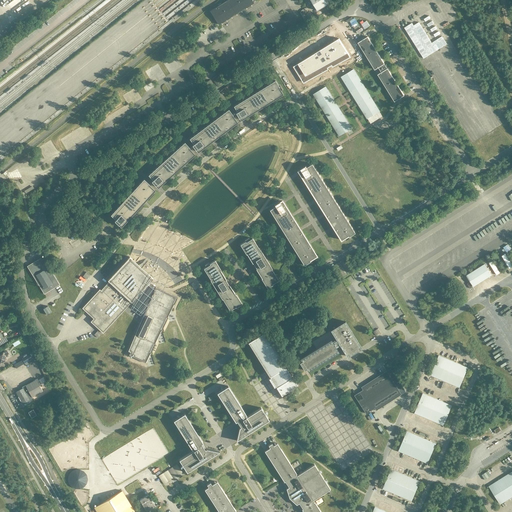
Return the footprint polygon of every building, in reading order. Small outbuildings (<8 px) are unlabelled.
[(228,0),(221,5),(219,6),(210,11),(219,25),(253,3),(251,0),(228,0)] [(332,2),(330,0),(310,0),(318,11),(332,2)] [(368,37),(362,40),(358,43),(375,70),(379,67),(382,72),(378,74),(395,102),(404,96),(368,37)] [(332,66),(349,55),(339,38),(295,66),(304,83),(327,68),(326,66),(330,64),(332,66)] [(354,69),(347,74),(341,77),(367,119),(371,124),(382,116),(379,111),(354,69)] [(222,84),(217,76),(212,79),(217,87),(222,84)] [(215,88),(210,80),(206,83),(211,91),(215,88)] [(275,80),(234,106),(237,112),(236,113),(239,118),(241,120),(243,119),(246,118),(245,116),(247,115),(248,116),(257,110),(259,109),(258,108),(261,106),(261,107),(271,101),(271,102),(273,100),(272,99),(275,98),(275,99),(282,94),(278,87),(279,87),(275,80)] [(326,87),(319,91),(313,94),(339,136),(352,128),(326,87)] [(229,109),(189,139),(193,144),(192,145),(196,150),(198,152),(200,150),(202,149),(201,148),(204,146),(204,147),(213,140),(213,141),(215,139),(214,138),(216,136),(217,137),(226,131),(228,130),(227,128),(229,127),(230,128),(237,123),(232,116),(233,115),(229,109)] [(124,145),(119,136),(115,139),(120,147),(124,145)] [(118,149),(113,140),(108,143),(113,152),(118,149)] [(185,142),(148,175),(153,180),(152,181),(156,186),(156,185),(158,188),(160,186),(162,184),(161,183),(163,181),(164,182),(172,175),(174,173),(173,172),(175,170),(176,171),(184,164),(186,162),(185,161),(187,159),(188,160),(194,155),(189,149),(190,148),(185,142)] [(299,171),(301,174),(300,174),(302,176),(303,175),(304,177),(303,178),(309,187),(309,188),(310,190),(312,189),(313,191),(312,192),(318,201),(317,201),(319,203),(320,203),(322,205),(320,205),(326,215),(327,217),(329,216),(330,219),(329,219),(335,229),(336,231),(337,230),(339,232),(338,233),(342,240),(349,236),(350,237),(356,233),(313,164),(307,167),(306,166),(301,169),(299,171)] [(119,225),(121,227),(123,224),(124,225),(125,223),(124,222),(126,220),(127,221),(134,212),(135,213),(136,211),(135,210),(137,208),(138,209),(145,201),(146,201),(147,199),(146,198),(148,196),(149,197),(155,191),(149,185),(149,184),(144,179),(111,215),(116,220),(114,221),(119,225)] [(284,203),(282,201),(280,202),(279,202),(274,205),(275,206),(270,210),(304,265),(310,261),(310,260),(317,256),(312,249),(311,250),(310,247),(311,246),(310,244),(309,245),(304,235),(302,236),(301,234),(302,233),(301,231),(295,221),(294,222),(292,220),(294,219),(293,217),(292,217),(286,208),(285,208),(284,206),(285,205),(284,203)] [(247,254),(252,263),(253,263),(255,266),(254,266),(255,266),(256,269),(262,278),(261,278),(261,279),(267,288),(273,285),(272,284),(278,280),(272,271),(271,271),(270,269),(272,268),(260,249),(258,250),(257,248),(258,248),(252,238),(246,242),(245,241),(240,245),(246,254),(247,254)] [(49,267),(43,257),(42,257),(43,259),(39,262),(38,260),(27,266),(33,277),(34,276),(39,285),(42,290),(44,294),(60,284),(57,281),(49,267)] [(100,289),(95,294),(82,308),(94,318),(91,322),(94,325),(95,324),(96,325),(96,326),(103,333),(132,302),(144,313),(143,315),(143,316),(140,322),(128,351),(130,352),(129,355),(146,363),(143,361),(148,352),(151,353),(156,343),(153,342),(159,329),(162,331),(168,317),(165,316),(171,303),(174,305),(177,298),(157,288),(155,287),(155,286),(155,287),(148,284),(153,278),(149,274),(147,276),(131,261),(132,259),(130,257),(108,280),(111,283),(103,292),(100,289)] [(344,259),(335,265),(342,277),(352,272),(344,259)] [(204,268),(210,278),(211,277),(212,279),(210,280),(222,299),(224,298),(225,300),(224,301),(230,310),(236,306),(237,307),(242,304),(236,294),(236,295),(235,295),(230,285),(229,285),(229,286),(228,283),(227,282),(227,283),(226,280),(220,270),(221,270),(215,260),(210,264),(204,268)] [(485,264),(466,276),(473,286),(492,275),(485,264)] [(51,312),(48,306),(43,309),(47,315),(51,312)] [(270,306),(260,312),(265,320),(275,315),(270,306)] [(361,347),(352,332),(346,322),(345,322),(331,331),(336,339),(332,341),(331,340),(300,360),(301,361),(299,363),(304,370),(306,369),(307,371),(338,351),(337,350),(341,347),(346,356),(347,356),(346,356),(361,347)] [(248,343),(249,343),(270,377),(281,396),(282,396),(281,395),(297,385),(297,386),(298,386),(292,377),(285,367),(286,367),(265,333),(265,332),(248,343)] [(6,352),(6,351),(3,353),(0,354),(0,363),(0,364),(7,360),(6,357),(8,356),(8,355),(9,354),(7,351),(6,352)] [(33,359),(30,354),(22,359),(25,364),(33,359)] [(439,356),(431,375),(459,387),(467,368),(439,356)] [(391,368),(387,371),(361,387),(363,390),(355,395),(366,413),(375,408),(376,411),(406,392),(391,368)] [(18,396),(23,404),(33,398),(32,397),(43,391),(40,385),(41,385),(37,379),(22,387),(23,389),(17,392),(19,396),(18,396)] [(228,386),(217,393),(235,422),(237,421),(241,427),(239,428),(236,441),(269,420),(261,408),(247,417),(246,415),(228,386)] [(452,406),(423,394),(415,413),(443,425),(452,406)] [(28,412),(31,418),(36,415),(33,409),(28,412)] [(184,414),(173,421),(192,450),(193,451),(179,460),(187,472),(219,452),(206,449),(205,450),(201,444),(203,443),(184,414)] [(407,432),(399,451),(427,463),(435,444),(407,432)] [(297,474),(281,449),(277,443),(273,446),(272,444),(268,446),(270,448),(265,451),(284,482),(285,482),(289,487),(286,489),(289,498),(296,505),(299,503),(302,509),(303,511),(320,511),(314,501),(313,502),(313,501),(330,489),(314,464),(297,476),(296,475),(297,474)] [(164,484),(182,472),(177,464),(158,476),(164,484)] [(420,481),(391,469),(383,489),(411,501),(420,481)] [(84,472),(80,470),(76,470),(71,472),(69,476),(68,480),(69,484),(71,488),(76,490),(80,490),(84,488),(87,484),(88,480),(87,476),(84,472)] [(511,496),(511,471),(489,486),(500,504),(511,496)] [(236,511),(221,488),(217,482),(212,485),(210,483),(207,485),(208,487),(205,490),(218,511),(236,511)] [(134,511),(122,491),(94,508),(97,511),(134,511)] [(140,500),(146,511),(155,506),(148,494),(140,500)]
